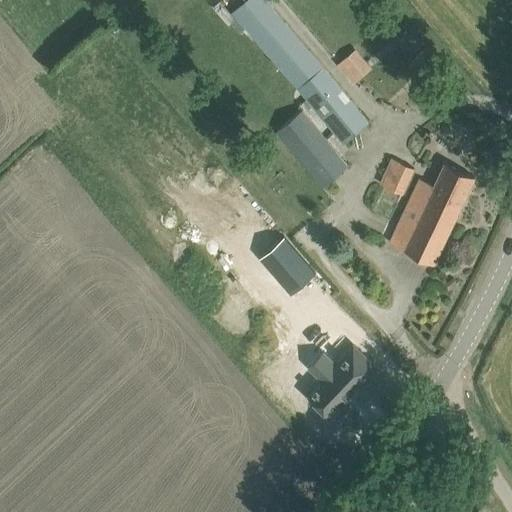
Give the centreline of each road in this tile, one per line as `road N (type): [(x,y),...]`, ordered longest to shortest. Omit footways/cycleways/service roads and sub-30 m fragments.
road 1 (unclassified): [(437,392),(511,258)]
road 2 (unclassified): [(361,511),(437,392)]
road 3 (unclassified): [(511,511),(437,392)]
